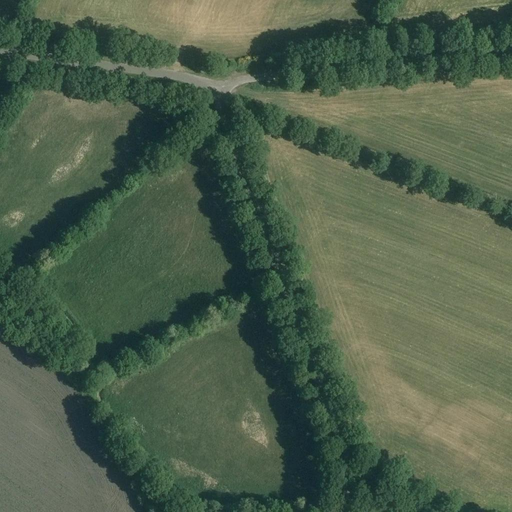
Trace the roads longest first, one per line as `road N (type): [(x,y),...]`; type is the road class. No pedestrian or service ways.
road 1 (unclassified): [(341,511),(348,477),(342,444),(217,95)]
road 2 (track): [(222,108),(511,214)]
road 3 (unclassified): [(217,95),(247,79),(511,49)]
road 4 (unclassified): [(217,95),(184,77),(0,51)]
